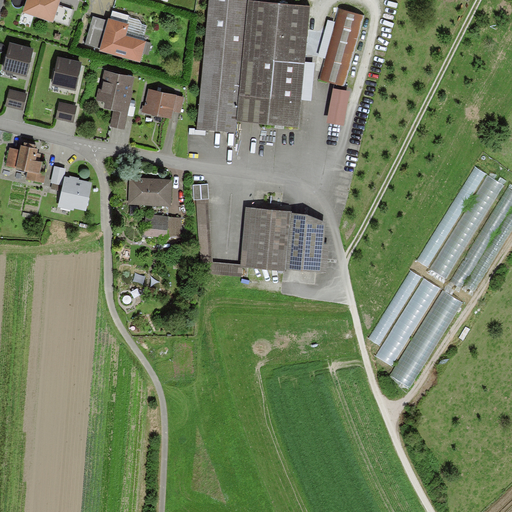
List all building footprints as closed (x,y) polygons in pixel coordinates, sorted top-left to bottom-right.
[(69,26),(74,11),(59,6),(60,0),(28,0),(24,14),(54,24),(55,21),(69,26)] [(237,122),(247,2),(247,0),(210,0),(197,129),(212,130),(236,133),(237,122)] [(247,2),(237,122),(279,126),(300,128),(302,100),(305,63),(310,7),(247,2)] [(338,10),(318,79),(343,86),(363,17),(338,10)] [(101,48),(108,22),(94,18),(86,44),(101,48)] [(108,22),(101,48),(99,52),(140,63),(146,42),(127,37),(131,25),(109,19),(108,22)] [(11,44),(3,73),(27,79),(33,55),(35,50),(11,44)] [(59,59),(52,86),(76,92),(81,69),(82,64),(59,59)] [(305,63),(302,100),(311,101),(314,64),(305,63)] [(103,70),(97,100),(105,102),(103,108),(114,110),(111,126),(125,129),(137,77),(103,70)] [(333,89),(327,123),(344,127),(350,92),(333,89)] [(27,94),(11,90),(7,106),(23,110),(27,94)] [(145,107),(144,107),(143,113),(172,119),(173,111),(182,113),(185,97),(159,92),(149,90),(145,107)] [(77,107),(60,103),(56,119),(74,123),(77,107)] [(44,184),(46,176),(40,175),(43,164),(36,163),(37,158),(39,150),(36,150),(37,146),(24,144),(24,147),(20,147),(20,151),(9,149),(5,168),(15,169),(28,172),(27,180),(44,184)] [(55,167),(52,183),(64,186),(65,178),(66,170),(55,167)] [(476,168),(417,262),(426,267),(484,174),(476,168)] [(131,177),(129,204),(157,206),(171,206),(173,179),(131,177)] [(503,188),(487,177),(429,268),(446,278),(503,188)] [(74,180),(65,178),(64,186),(59,207),(73,210),(74,209),(87,211),(92,184),(74,180)] [(194,201),(197,201),(209,200),(208,185),(193,186),(194,201)] [(511,194),(508,192),(451,282),(458,287),(511,201),(511,194)] [(197,201),(202,272),(240,275),(241,265),(213,263),(209,200),(197,201)] [(246,209),(241,267),(286,271),(286,268),(291,215),(291,213),(268,211),(246,209)] [(511,209),(464,286),(473,291),(511,229),(511,209)] [(146,214),(144,235),(168,237),(168,235),(170,216),(146,214)] [(291,215),(286,268),(327,272),(329,246),(323,245),(325,224),(307,216),(291,215)] [(170,216),(168,235),(182,236),(183,217),(170,216)] [(413,268),(369,339),(378,344),(422,274),(413,268)] [(421,282),(375,356),(391,366),(438,292),(421,282)] [(441,293),(390,376),(407,387),(459,304),(441,293)]
